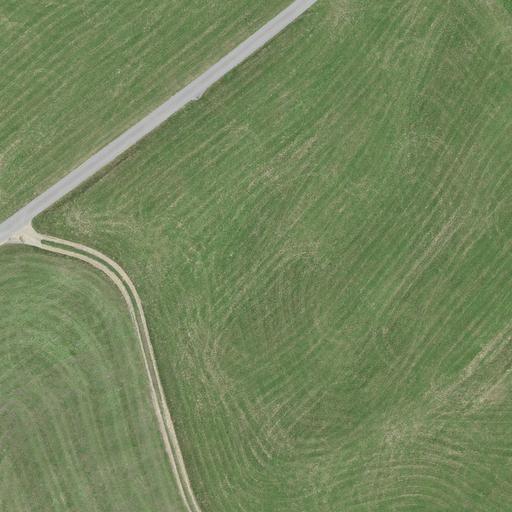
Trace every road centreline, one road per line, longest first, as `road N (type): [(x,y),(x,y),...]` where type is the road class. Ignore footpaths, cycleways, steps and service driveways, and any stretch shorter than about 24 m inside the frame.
road 1 (track): [(0,236),(307,0)]
road 2 (track): [(194,511),(132,293),(96,249),(39,244),(17,223)]
